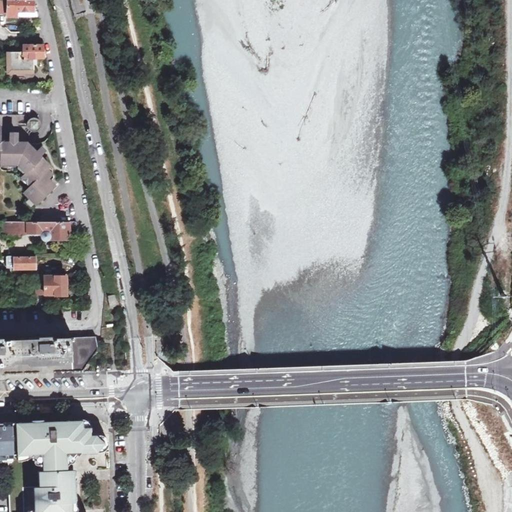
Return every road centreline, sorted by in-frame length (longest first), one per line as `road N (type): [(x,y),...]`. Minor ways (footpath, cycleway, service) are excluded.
road 1 (track): [(490,511),(455,405),(455,352),(500,220),(511,152),(511,0)]
road 2 (residential): [(135,383),(130,309),(63,0)]
road 3 (residential): [(98,335),(43,0)]
road 4 (tertiary): [(465,377),(135,383)]
road 5 (tertiary): [(135,383),(0,390)]
road 6 (tertiary): [(136,511),(135,383)]
